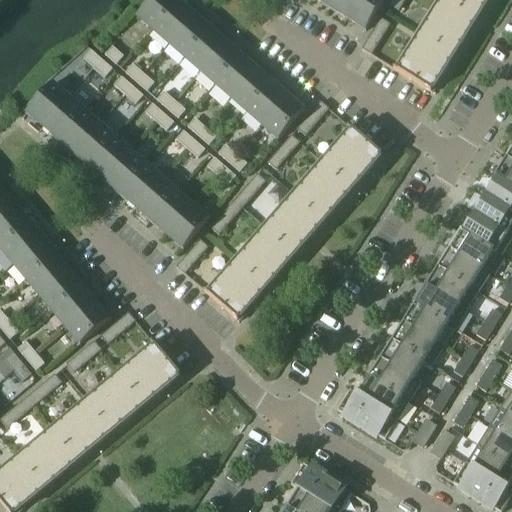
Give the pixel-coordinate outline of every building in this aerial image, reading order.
[(179,4),(174,0),(153,0),(137,19),(153,33),(179,4)] [(335,0),(314,0),(329,9),(335,0)] [(359,0),(335,0),(329,9),(347,20),(359,0)] [(385,0),(359,0),(347,20),(365,32),(385,0)] [(398,13),(406,0),(393,0),(389,7),(398,13)] [(477,20),(444,0),(421,36),(454,57),(477,20)] [(489,0),(444,0),(477,20),(489,0)] [(194,18),(179,4),(153,33),(169,47),(194,18)] [(210,31),(194,18),(169,47),(184,60),(210,31)] [(390,27),(380,21),(361,51),(371,57),(390,27)] [(225,45),(210,31),(184,60),(200,74),(225,45)] [(454,57),(421,36),(398,73),(393,70),(393,71),(430,95),(454,57)] [(241,58),(225,45),(200,74),(215,87),(241,58)] [(112,49),(105,57),(116,67),(123,59),(112,49)] [(101,62),(91,53),(83,61),(94,70),(101,62)] [(256,72),(241,58),(215,87),(231,101),(256,72)] [(105,80),(112,71),(101,62),(94,70),(105,80)] [(143,76),(132,67),(125,75),(136,84),(143,76)] [(272,85),(256,72),(231,101),(246,114),(272,85)] [(136,84),(147,94),(154,85),(143,76),(136,84)] [(132,89),(121,80),(114,88),(125,97),(132,89)] [(68,100),(52,85),(27,114),(43,129),(68,100)] [(287,98),(272,85),(246,114),(262,127),(287,98)] [(135,106),(143,98),(132,89),(125,97),(135,106)] [(174,103),(164,94),(156,102),(167,112),(174,103)] [(303,113),(287,98),(262,127),(278,141),(303,113)] [(84,113),(68,100),(43,129),(58,142),(84,113)] [(167,112),(178,121),(185,113),(174,103),(167,112)] [(305,138),(328,111),(320,104),(297,131),(305,138)] [(163,116),(152,106),(145,115),(156,124),(163,116)] [(99,127),(84,113),(58,142),(74,156),(99,127)] [(166,133),(173,125),(163,116),(156,124),(166,133)] [(205,130),(194,121),(187,129),(198,138),(205,130)] [(114,140),(99,127),(74,156),(89,169),(114,140)] [(352,191),(381,158),(348,128),(347,129),(352,133),(323,166),(352,191)] [(198,138),(208,148),(216,139),(205,130),(198,138)] [(194,143),(183,134),(176,142),(187,151),(194,143)] [(276,172),(299,145),(291,138),(267,165),(276,172)] [(130,153),(114,140),(89,169),(104,182),(130,153)] [(197,160),(205,152),(194,143),(187,151),(197,160)] [(236,157),(225,148),(218,156),(229,165),(236,157)] [(145,167),(130,153),(104,182),(120,196),(145,167)] [(229,165),(239,175),(246,166),(236,157),(229,165)] [(225,170),(214,160),(207,169),(217,178),(225,170)] [(511,163),(506,160),(494,178),(511,189),(511,163)] [(352,191),(323,166),(295,199),(324,224),(352,191)] [(161,181),(145,167),(120,196),(136,210),(161,181)] [(228,187),(235,179),(225,170),(217,178),(228,187)] [(218,237),(265,184),(257,176),(210,230),(218,237)] [(511,189),(494,178),(494,179),(496,181),(485,198),(511,215),(511,189)] [(176,194),(161,181),(136,210),(151,223),(176,194)] [(192,207),(176,194),(151,223),(166,236),(192,207)] [(0,224),(17,210),(4,195),(0,197),(0,224)] [(511,239),(511,215),(485,198),(474,216),(511,240),(511,239)] [(324,224),(295,199),(266,231),(295,257),(324,224)] [(208,222),(192,207),(166,236),(183,251),(208,222)] [(30,226),(17,210),(0,224),(0,250),(0,251),(30,226)] [(511,240),(474,216),(463,233),(461,232),(460,233),(500,258),(511,240)] [(43,242),(30,226),(0,251),(14,267),(43,242)] [(295,257),(266,231),(237,264),(267,289),(295,257)] [(500,258),(460,233),(449,251),(489,277),(500,258)] [(56,258),(43,242),(14,267),(27,282),(56,258)] [(176,269),(184,276),(208,249),(200,242),(176,269)] [(489,277),(449,251),(437,270),(477,295),(489,277)] [(69,274),(56,258),(27,282),(40,298),(69,274)] [(267,289),(237,264),(209,296),(205,292),(204,293),(237,323),(267,289)] [(477,295),(437,270),(426,288),(466,313),(477,295)] [(82,289),(69,274),(40,298),(53,314),(82,289)] [(466,313),(426,288),(414,306),(455,332),(466,313)] [(511,300),(511,291),(507,288),(498,301),(508,307),(511,300)] [(95,305),(82,289),(53,314),(66,330),(95,305)] [(109,322),(95,305),(66,330),(80,346),(109,322)] [(455,332),(414,306),(403,325),(443,350),(444,349),(436,344),(447,327),(454,332),(455,332)] [(501,317),(492,311),(484,324),(493,330),(501,317)] [(9,324),(0,312),(0,330),(0,331),(9,324)] [(107,347),(135,324),(128,315),(100,338),(107,347)] [(0,331),(9,342),(18,335),(9,324),(0,331)] [(493,330),(484,324),(475,337),(485,343),(493,330)] [(443,350),(403,325),(391,343),(432,368),(443,350)] [(511,351),(511,342),(507,339),(499,352),(508,358),(511,351)] [(432,368),(391,343),(380,361),(420,387),(421,386),(413,381),(424,364),(431,369),(432,368)] [(35,355),(26,344),(17,351),(27,362),(35,355)] [(73,375),(101,352),(94,344),(66,367),(73,375)] [(146,406),(180,378),(152,344),(151,345),(154,349),(121,377),(146,406)] [(478,354),(469,348),(461,361),(470,367),(478,354)] [(22,366),(13,355),(4,362),(13,373),(22,366)] [(27,362),(36,373),(44,366),(35,355),(27,362)] [(420,387),(380,361),(368,379),(409,405),(420,387)] [(470,367),(461,361),(452,374),(462,380),(470,367)] [(501,368),(492,363),(484,375),(493,381),(501,368)] [(23,384),(31,377),(22,366),(13,373),(23,384)] [(493,381),(484,375),(476,389),(485,394),(493,381)] [(0,422),(6,430),(61,385),(54,377),(0,421),(0,422)] [(146,406),(121,377),(88,405),(112,434),(146,406)] [(409,405),(368,379),(357,397),(350,392),(349,393),(397,423),(409,405)] [(455,391),(446,385),(438,398),(447,404),(455,391)] [(397,423),(349,393),(337,413),(345,417),(343,420),(376,440),(377,438),(385,443),(397,423)] [(511,393),(500,411),(511,418),(511,393)] [(447,404),(438,398),(430,411),(439,416),(447,404)] [(478,405),(469,399),(461,412),(470,418),(478,405)] [(112,434),(88,405),(54,432),(79,462),(112,434)] [(511,418),(500,411),(499,412),(507,416),(496,433),(489,428),(488,429),(511,444),(511,418)] [(470,418),(461,412),(453,425),(462,431),(470,418)] [(435,428),(426,422),(417,436),(427,442),(435,428)] [(511,444),(488,429),(477,447),(511,469),(511,444)] [(79,462),(54,432),(21,460),(46,490),(79,462)] [(445,453),(454,440),(444,434),(436,447),(445,453)] [(427,442),(417,436),(413,444),(422,450),(427,442)] [(445,453),(436,447),(431,455),(440,461),(445,453)] [(511,481),(511,469),(477,447),(476,448),(484,453),(473,470),(466,465),(465,466),(511,494),(511,493),(506,490),(511,481)] [(18,511),(46,490),(21,460),(0,477),(0,504),(6,511),(18,511)] [(312,469),(311,471),(304,466),(291,486),(331,511),(341,511),(351,496),(344,492),(345,489),(312,469)] [(502,511),(511,497),(511,494),(465,466),(453,486),(460,490),(459,492),(490,511),(492,511),(493,511),(495,511),(502,511)] [(331,511),(291,486),(291,487),(298,492),(287,509),(291,511),(331,511)]
